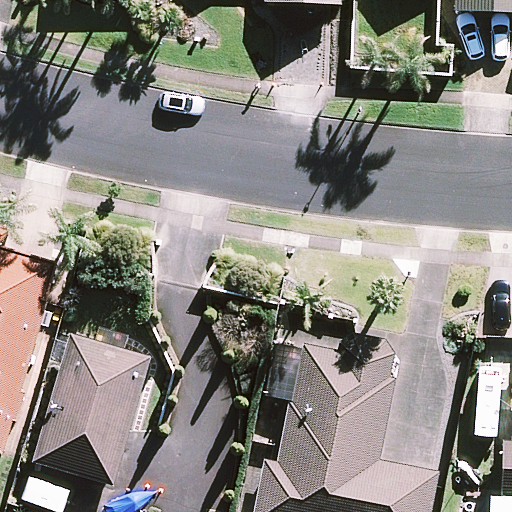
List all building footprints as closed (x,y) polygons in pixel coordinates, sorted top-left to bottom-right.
[(270,0),(271,12),(346,14),(346,0),(270,0)] [(511,0),(460,0),(460,20),(511,21),(511,0)] [(0,462),(6,464),(62,275),(0,256),(0,255),(2,247),(0,246),(0,462)] [(272,467),(262,511),(437,511),(444,479),(385,467),(401,387),(395,386),(400,363),(390,349),(360,343),(345,353),(344,360),(316,354),(306,368),(297,411),(294,410),(282,469),(272,467)] [(38,472),(120,495),(157,367),(75,344),(38,472)]
